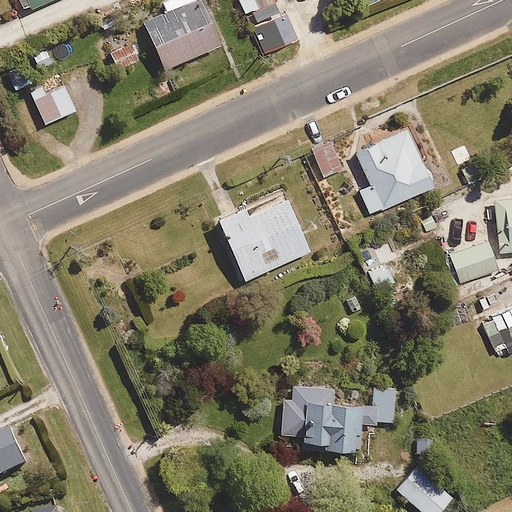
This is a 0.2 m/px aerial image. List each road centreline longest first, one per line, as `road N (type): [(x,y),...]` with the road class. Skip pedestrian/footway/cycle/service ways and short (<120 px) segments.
road 1 (residential): [(6,227),(505,0)]
road 2 (residential): [(134,511),(6,227)]
